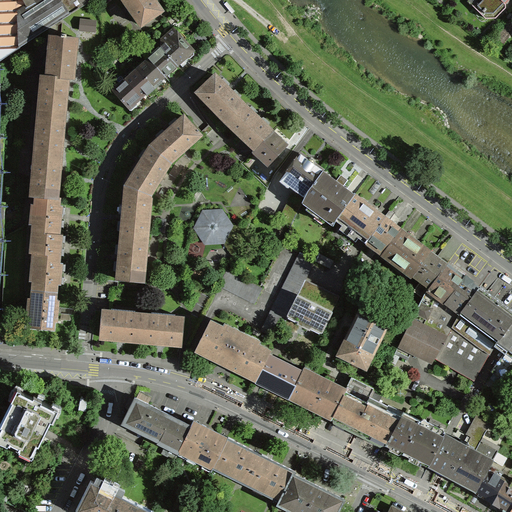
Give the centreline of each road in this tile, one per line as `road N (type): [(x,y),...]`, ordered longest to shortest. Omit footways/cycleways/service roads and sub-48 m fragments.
road 1 (residential): [(232,37),(119,139),(105,166),(82,366)]
road 2 (tertiary): [(511,261),(332,127),(232,37)]
road 3 (tertiary): [(110,369),(198,387),(374,472)]
road 4 (residential): [(110,369),(104,414),(60,511)]
